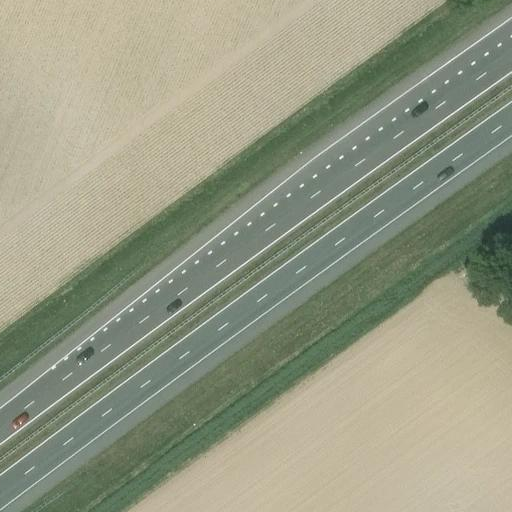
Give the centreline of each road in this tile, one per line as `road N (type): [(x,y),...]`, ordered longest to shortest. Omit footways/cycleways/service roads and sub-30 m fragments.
road 1 (motorway): [(0,491),(511,114)]
road 2 (motorway): [(511,55),(0,427)]
